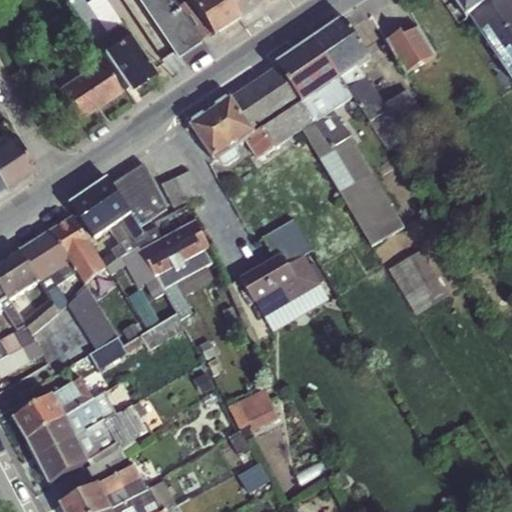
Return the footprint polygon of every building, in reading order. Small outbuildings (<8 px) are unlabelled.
[(88,0),(69,0),(68,1),(96,39),(122,19),(108,0),(89,0),(88,0)] [(238,20),(224,0),(183,0),(185,2),(176,7),(171,0),(135,0),(176,59),(238,20)] [(224,0),(238,20),(260,6),(256,0),(224,0)] [(511,0),(452,0),(467,22),(470,20),(511,81),(511,0)] [(315,40),(353,100),(389,152),(408,142),(403,134),(426,119),(408,91),(384,105),(359,70),(373,61),(346,19),(315,40)] [(155,77),(118,23),(92,42),(129,95),(155,77)] [(423,24),(392,39),(408,72),(439,57),(423,24)] [(257,136),(245,145),(257,161),(302,134),(372,249),(404,230),(335,112),(353,100),(315,40),(231,98),(257,136)] [(47,107),(64,132),(122,95),(100,62),(55,91),(59,98),(47,107)] [(257,136),(231,98),(189,126),(214,163),(226,167),(239,160),(238,149),(245,145),(257,136)] [(0,144),(0,186),(5,194),(33,175),(13,135),(0,144)] [(133,217),(141,228),(167,210),(144,166),(113,186),(108,181),(71,206),(95,242),(110,232),(133,217)] [(19,251),(61,315),(68,309),(87,287),(106,272),(107,267),(103,261),(100,255),(72,216),(19,251)] [(133,217),(110,232),(120,248),(111,252),(116,261),(107,267),(106,272),(111,277),(126,269),(137,289),(145,286),(153,302),(166,296),(187,331),(196,326),(183,300),(216,282),(211,271),(214,267),(207,254),(211,250),(195,221),(163,238),(157,228),(144,234),(141,228),(133,217)] [(394,265),(415,313),(456,294),(434,247),(394,265)] [(0,263),(0,283),(34,337),(61,315),(19,251),(0,263)] [(282,255),(239,280),(265,320),(321,287),(304,256),(289,265),(282,255)] [(34,337),(0,283),(0,376),(1,379),(43,356),(34,337)] [(148,322),(159,316),(144,290),(133,296),(148,322)] [(26,443),(95,401),(80,379),(14,419),(26,443)] [(243,399),(257,432),(284,420),(270,387),(243,399)] [(37,464),(118,415),(105,396),(95,401),(26,443),(37,464)] [(118,415),(37,464),(50,488),(90,464),(93,467),(148,434),(141,420),(145,416),(138,404),(118,415)] [(62,511),(111,511),(147,493),(134,467),(59,506),(62,511)] [(147,493),(111,511),(166,511),(175,507),(165,483),(147,493)]
